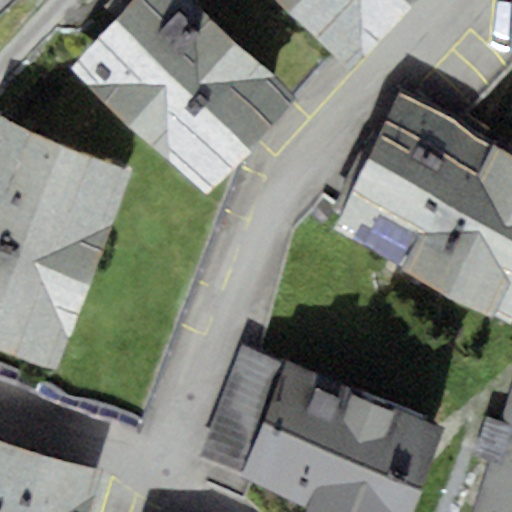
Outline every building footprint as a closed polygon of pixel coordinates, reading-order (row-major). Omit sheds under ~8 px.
[(133,0),(118,16),(70,66),(209,197),(300,101),(192,0),(133,0)] [(118,16),(133,0),(110,0),(106,5),(118,16)] [(276,0),(352,70),(414,0),(276,0)] [(454,120),(399,96),(330,227),(394,264),(509,323),(511,315),(511,158),(490,147),(454,120)] [(0,349),(57,371),(134,170),(0,119),(0,349)] [(240,475),(284,362),(242,346),(197,458),(240,475)] [(412,511),(447,426),(284,362),(240,475),(311,503),(307,511),(412,511)] [(511,511),(511,381),(501,422),(484,417),(473,455),(490,459),(475,511),(511,511)] [(0,511),(91,511),(102,471),(0,443),(0,511)]
